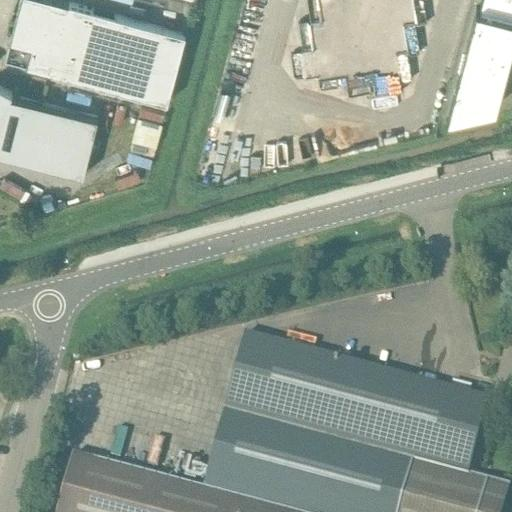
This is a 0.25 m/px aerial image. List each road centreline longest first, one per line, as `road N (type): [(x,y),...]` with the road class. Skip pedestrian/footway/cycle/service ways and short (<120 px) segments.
road 1 (unclassified): [(511,171),(47,306)]
road 2 (unclassified): [(0,488),(47,306)]
road 3 (unknown): [(339,0),(334,27),(343,44),(370,54),(382,44),(387,0)]
